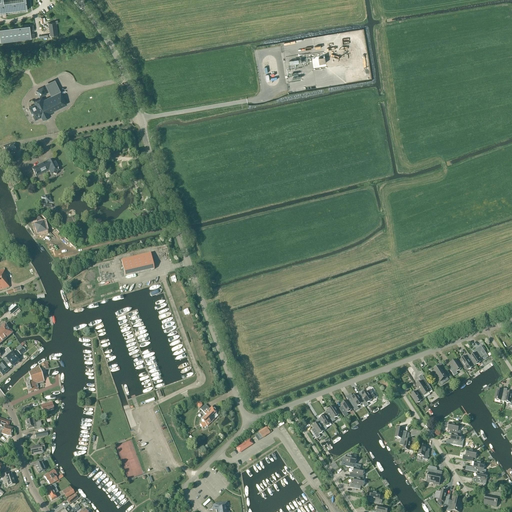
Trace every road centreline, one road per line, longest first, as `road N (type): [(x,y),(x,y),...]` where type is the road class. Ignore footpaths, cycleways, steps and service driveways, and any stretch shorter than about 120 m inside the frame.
road 1 (unclassified): [(77,0),(127,80),(174,227)]
road 2 (unclassified): [(249,421),(189,273)]
road 3 (residential): [(464,488),(385,368)]
road 4 (residential): [(354,511),(288,406)]
road 5 (track): [(146,119),(268,97)]
road 6 (unclassified): [(45,511),(0,397)]
